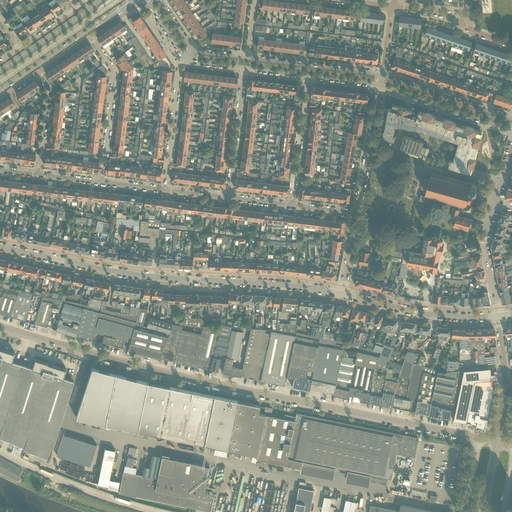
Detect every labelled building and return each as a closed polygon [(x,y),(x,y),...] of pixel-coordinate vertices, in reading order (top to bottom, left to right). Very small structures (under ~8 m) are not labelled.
[(176,5),(179,10),(186,5),(183,0),(176,5)] [(56,2),(51,6),(54,11),(60,7),(56,2)] [(6,3),(0,7),(4,12),(3,12),(4,12),(10,8),(6,3)] [(179,10),(182,15),(189,10),(192,8),(189,3),(186,5),(179,10)] [(47,7),(41,10),(48,19),(53,15),(50,11),(53,10),(54,12),(54,11),(51,6),(50,6),(51,7),(48,8),(47,7)] [(41,10),(36,14),(42,23),(48,19),(41,10)] [(182,15),(186,19),(192,15),(189,10),(182,15)] [(143,21),(139,16),(138,16),(136,13),(128,19),(133,27),(143,21)] [(186,19),(189,24),(196,19),(198,17),(195,13),(192,15),(186,19)] [(36,14),(30,18),(36,27),(42,23),(36,14)] [(25,24),(23,26),(25,29),(27,27),(30,31),(36,27),(30,18),(24,23),(25,24)] [(189,24),(192,29),(199,24),(196,19),(189,24)] [(146,25),(143,21),(133,27),(136,32),(139,30),(146,25)] [(121,22),(116,25),(121,32),(123,35),(128,32),(127,31),(129,29),(126,25),(124,26),(121,22)] [(199,24),(192,29),(196,34),(202,29),(199,24)] [(25,29),(23,26),(23,25),(17,29),(20,35),(26,31),(25,29)] [(116,25),(111,28),(116,35),(121,32),(116,25)] [(149,30),(146,25),(139,30),(141,33),(140,33),(142,35),(149,30)] [(422,30),(422,36),(425,37),(425,36),(430,38),(433,29),(428,27),(426,31),(426,32),(422,30)] [(111,28),(107,32),(111,38),(116,35),(111,28)] [(202,29),(196,34),(199,39),(206,34),(202,29)] [(430,38),(436,39),(439,31),(433,29),(430,38)] [(152,35),(149,30),(142,35),(144,38),(145,40),(152,35)] [(436,39),(435,42),(440,44),(441,41),(444,33),(439,31),(436,39)] [(107,32),(102,35),(107,42),(109,45),(114,42),(111,38),(107,32)] [(441,41),(447,43),(450,34),(444,33),(441,41)] [(447,43),(452,45),(455,36),(450,34),(447,43)] [(107,42),(102,35),(97,38),(102,45),(107,42)] [(156,40),(152,35),(145,40),(147,42),(147,43),(148,45),(148,44),(156,40)] [(452,47),(457,49),(461,38),(455,36),(452,45),(452,47)] [(461,38),(457,49),(463,51),(463,49),(466,40),(461,38)] [(159,44),(156,40),(148,44),(148,45),(146,46),(149,51),(152,49),(159,44)] [(472,42),(466,40),(463,49),(469,51),(472,42)] [(308,51),(307,55),(308,55),(308,56),(313,56),(313,55),(314,56),(315,48),(316,44),(309,43),(309,44),(308,48),(308,50),(308,51)] [(475,53),(479,54),(482,45),(477,43),(474,52),(475,53)] [(89,44),(84,47),(89,54),(93,51),(89,44)] [(162,49),(159,44),(152,49),(154,52),(153,52),(155,54),(162,49)] [(480,54),(478,59),(483,61),(485,56),(488,47),(482,45),(479,54),(480,54)] [(84,47),(79,50),(84,57),(89,54),(84,47)] [(485,56),(490,58),(493,49),(488,47),(485,56)] [(156,60),(165,54),(162,49),(155,54),(153,56),(154,58),(156,60)] [(490,58),(496,60),(499,51),(493,49),(490,58)] [(79,50),(74,54),(79,61),(84,57),(79,50)] [(496,60),(495,61),(497,62),(498,60),(501,61),(504,53),(499,51),(496,60)] [(115,60),(118,64),(129,57),(126,53),(115,60)] [(501,61),(501,63),(503,64),(503,62),(506,63),(509,54),(504,53),(501,61)] [(74,54),(70,57),(74,64),(79,61),(74,54)] [(396,55),(392,68),(394,68),(395,69),(397,70),(400,61),(402,55),(399,54),(399,56),(396,55)] [(70,57),(65,60),(70,67),(74,64),(70,57)] [(121,68),(122,68),(129,63),(127,61),(131,59),(129,57),(118,64),(121,68)] [(400,70),(402,71),(407,58),(404,57),(403,62),(400,61),(397,70),(399,71),(400,70)] [(405,73),(408,73),(411,65),(408,64),(410,59),(407,58),(402,71),(405,72),(405,73)] [(411,74),(413,75),(418,59),(415,60),(413,65),(411,65),(408,73),(410,74),(411,74)] [(65,60),(60,64),(65,70),(70,67),(65,60)] [(129,63),(122,68),(123,70),(123,71),(133,69),(133,68),(135,68),(130,62),(129,63)] [(60,64),(55,67),(60,74),(65,70),(60,64)] [(421,68),(418,77),(421,78),(424,78),(428,65),(425,64),(425,67),(422,66),(422,68),(421,68)] [(428,65),(424,78),(426,79),(426,80),(429,81),(432,72),(432,70),(430,69),(431,66),(428,65)] [(83,66),(79,68),(83,74),(85,73),(86,73),(87,72),(85,69),(83,66)] [(55,67),(51,70),(55,77),(60,74),(55,67)] [(123,71),(123,75),(132,76),(135,76),(136,76),(136,71),(135,71),(135,68),(133,68),(133,69),(123,71)] [(432,81),(434,82),(438,69),(436,68),(434,73),(432,72),(429,81),(431,81),(432,81)] [(437,83),(439,84),(442,75),(439,75),(441,69),(439,69),(438,69),(434,82),(437,83)] [(55,77),(51,70),(46,74),(50,80),(51,80),(50,80),(55,77)] [(96,75),(96,81),(105,82),(106,77),(106,72),(105,70),(100,74),(97,73),(97,75),(96,75)] [(449,72),(445,85),(447,86),(447,87),(450,88),(453,79),(450,78),(451,75),(452,75),(453,72),(450,70),(449,72)] [(442,85),(445,85),(449,72),(447,71),(445,76),(442,75),(439,84),(441,85),(442,85)] [(453,88),(455,89),(459,76),(457,75),(455,80),(453,79),(450,88),(452,88),(453,88)] [(463,92),(465,92),(470,79),(467,78),(467,80),(464,79),(463,83),(460,91),(462,92),(463,92)] [(246,99),(252,100),(252,97),(254,81),(254,80),(249,80),(248,81),(247,88),(246,99)] [(35,81),(30,84),(35,91),(40,88),(35,81)] [(474,95),(476,96),(480,83),(478,82),(476,87),(473,86),(470,95),(473,96),(474,95)] [(30,84),(25,87),(30,94),(35,91),(30,84)] [(293,105),(299,106),(300,99),(301,95),(301,87),(300,86),(295,85),(295,86),(294,94),(294,99),(293,105)] [(488,94),(492,95),(495,88),(495,87),(490,85),(488,86),(486,91),(484,90),(481,98),(483,99),(484,99),(487,100),(488,94)] [(25,87),(21,91),(25,97),(30,94),(25,87)] [(312,87),(309,107),(314,107),(315,108),(316,103),(316,98),(317,88),(312,87)] [(25,97),(21,91),(16,94),(21,101),(25,97)] [(495,93),(492,102),(510,108),(511,103),(511,97),(511,99),(499,94),(499,93),(497,92),(496,92),(495,93)] [(9,98),(5,102),(9,108),(14,105),(9,98)] [(5,102),(0,104),(0,105),(4,112),(9,108),(5,102)] [(382,140),(381,144),(386,145),(390,146),(390,143),(392,144),(392,141),(394,142),(395,137),(393,136),(395,126),(396,124),(399,125),(399,126),(406,127),(406,126),(409,127),(409,128),(410,127),(413,127),(413,128),(420,129),(419,137),(420,137),(418,141),(405,136),(401,146),(405,148),(404,151),(426,158),(427,154),(428,154),(429,150),(429,147),(433,133),(435,134),(437,135),(440,136),(448,138),(451,139),(451,140),(451,139),(454,140),(459,142),(459,144),(458,144),(456,150),(457,151),(456,153),(455,153),(456,154),(455,156),(454,156),(453,160),(450,159),(449,163),(450,164),(450,166),(449,166),(449,165),(448,165),(448,166),(459,169),(465,171),(470,172),(471,173),(472,169),(481,137),(480,136),(482,132),(479,131),(474,130),(474,129),(466,126),(466,127),(463,126),(460,125),(457,124),(454,123),(454,122),(446,119),(445,120),(442,119),(436,117),(433,116),(433,115),(425,112),(425,113),(418,111),(418,113),(417,115),(414,113),(415,112),(407,109),(401,106),(400,107),(395,105),(395,106),(394,107),(392,106),(391,109),(389,108),(388,112),(387,112),(386,119),(387,119),(386,123),(384,122),(384,123),(386,123),(385,126),(384,126),(383,133),(384,134),(383,137),(382,137),(383,137),(383,141),(382,140)] [(27,115),(27,117),(37,119),(37,116),(38,115),(38,114),(37,114),(38,113),(41,113),(41,111),(35,110),(35,106),(28,112),(29,112),(29,115),(27,115)] [(352,120),(354,120),(363,122),(364,116),(350,114),(349,117),(352,117),(352,120)] [(5,130),(11,131),(11,129),(15,123),(13,122),(5,127),(5,130)] [(347,125),(347,128),(353,129),(352,132),(356,132),(361,133),(362,128),(348,125),(347,125)] [(421,194),(420,200),(424,201),(426,202),(435,204),(436,200),(439,201),(442,202),(454,205),(460,207),(460,206),(461,206),(465,207),(464,208),(471,210),(472,206),(472,204),(469,203),(473,189),(476,190),(478,184),(477,183),(478,182),(477,180),(475,180),(473,180),(473,181),(473,182),(472,182),(472,183),(467,182),(467,181),(462,180),(461,180),(461,179),(458,178),(458,179),(457,179),(457,178),(457,179),(454,178),(452,177),(447,176),(446,176),(446,175),(443,174),(444,170),(430,166),(429,165),(428,171),(429,171),(427,178),(424,178),(422,181),(421,183),(422,186),(423,187),(421,193),(421,194)] [(344,193),(342,202),(348,202),(349,192),(350,192),(350,189),(347,188),(344,188),(344,193)] [(453,208),(454,205),(439,201),(437,207),(449,210),(450,207),(453,208)] [(460,207),(454,205),(453,208),(451,217),(452,217),(450,224),(468,229),(469,225),(471,226),(473,219),(457,215),(460,207)] [(511,218),(511,219),(511,218),(511,214),(501,212),(500,218),(511,221),(511,218)] [(7,224),(4,236),(10,237),(11,232),(12,229),(12,226),(12,225),(10,225),(11,221),(12,216),(12,214),(9,214),(9,215),(8,220),(8,221),(7,224)] [(0,234),(4,236),(7,224),(8,221),(8,220),(9,215),(7,215),(6,215),(4,224),(3,227),(0,226),(0,227),(0,234)] [(511,221),(500,218),(498,224),(507,227),(507,223),(511,224),(511,221)] [(13,233),(12,238),(18,239),(21,226),(23,220),(19,220),(18,227),(15,227),(14,230),(13,233)] [(140,231),(139,235),(149,236),(158,237),(159,229),(159,227),(160,222),(154,222),(148,221),(141,220),(140,220),(140,226),(140,231)] [(338,221),(336,238),(338,238),(339,231),(343,231),(343,227),(344,226),(344,224),(344,223),(343,222),(342,221),(339,221),(338,221)] [(498,224),(495,233),(509,237),(510,234),(505,232),(506,230),(511,231),(511,228),(507,227),(498,224)] [(21,226),(18,239),(25,241),(27,233),(23,232),(24,227),(21,226)] [(28,231),(26,241),(32,242),(35,229),(32,228),(31,231),(28,231)] [(53,235),(50,246),(56,247),(58,236),(59,232),(60,229),(57,229),(56,236),(53,235)] [(37,243),(43,245),(46,231),(43,231),(42,236),(39,235),(37,243)] [(58,236),(56,247),(62,249),(64,237),(61,237),(62,232),(59,232),(58,236)] [(495,233),(494,239),(502,242),(503,239),(511,241),(511,238),(509,237),(495,233)] [(64,237),(62,249),(67,250),(70,237),(65,235),(64,237)] [(404,249),(401,267),(407,268),(407,264),(429,268),(429,270),(437,271),(441,252),(442,252),(444,245),(442,244),(443,240),(425,237),(422,253),(404,249)] [(70,245),(68,250),(74,251),(77,238),(74,238),(73,243),(70,243),(70,245)] [(91,250),(90,255),(97,256),(100,241),(100,240),(94,239),(93,243),(92,247),(91,250)] [(82,240),(79,253),(84,254),(87,241),(82,240)] [(100,241),(97,256),(103,258),(104,258),(105,253),(105,250),(106,247),(105,247),(102,246),(102,244),(103,241),(100,241)] [(466,243),(467,250),(476,248),(475,241),(466,243)] [(381,255),(390,257),(393,257),(402,258),(402,256),(403,249),(372,243),(370,253),(371,253),(372,253),(377,254),(381,255)] [(105,253),(104,258),(110,259),(112,246),(110,246),(109,246),(109,248),(106,247),(105,250),(105,253)] [(361,252),(359,264),(364,265),(367,266),(368,266),(369,259),(370,259),(371,253),(370,253),(369,253),(369,249),(365,248),(364,252),(361,252)] [(504,250),(492,252),(493,258),(498,257),(501,256),(501,253),(506,252),(506,249),(504,250)] [(126,254),(125,262),(132,263),(133,254),(133,251),(133,250),(131,250),(130,254),(126,254)] [(139,258),(138,263),(142,264),(146,265),(147,256),(144,256),(145,252),(145,250),(141,250),(140,255),(139,255),(139,258)] [(200,252),(199,260),(208,260),(208,252),(200,252)] [(455,262),(454,267),(468,264),(482,261),(481,256),(477,256),(476,252),(469,254),(462,255),(463,257),(465,258),(472,257),(472,260),(461,263),(455,262)] [(386,271),(381,292),(388,293),(389,289),(388,289),(389,284),(386,284),(392,260),(401,262),(402,258),(393,257),(390,257),(386,271)] [(6,273),(6,274),(12,275),(13,272),(13,268),(14,263),(9,262),(6,273)] [(508,262),(495,264),(496,270),(496,271),(504,269),(504,268),(504,266),(509,265),(509,262),(508,262)] [(322,273),(321,278),(328,279),(330,266),(330,263),(328,263),(327,263),(327,265),(326,268),(323,268),(322,273)] [(330,266),(328,279),(334,280),(335,276),(336,271),(333,271),(333,266),(334,264),(330,263),(330,266)] [(25,274),(24,277),(30,278),(32,267),(27,266),(25,274)] [(30,278),(30,279),(36,281),(37,277),(37,273),(39,268),(32,267),(30,278)] [(47,278),(49,279),(51,271),(45,270),(43,283),(45,284),(47,278)] [(376,285),(375,290),(381,292),(386,271),(383,270),(381,279),(378,278),(377,281),(376,281),(375,285),(376,285)] [(476,273),(472,273),(472,274),(473,279),(477,279),(478,279),(480,278),(485,277),(484,271),(479,272),(476,273)] [(63,273),(57,272),(54,286),(57,286),(58,281),(61,282),(63,273)] [(357,286),(363,287),(365,278),(361,277),(362,273),(358,272),(357,275),(358,275),(356,284),(357,286)] [(511,273),(497,276),(498,281),(498,282),(503,281),(506,280),(506,279),(506,277),(511,276),(511,273)] [(62,282),(62,283),(65,283),(69,283),(70,280),(71,275),(67,275),(67,274),(64,274),(63,278),(62,282)] [(365,278),(363,287),(368,288),(371,277),(372,276),(372,274),(370,274),(370,275),(368,275),(368,279),(365,278)] [(389,289),(388,293),(395,295),(399,276),(396,275),(394,283),(391,283),(390,285),(389,284),(388,289),(389,289)] [(85,278),(82,292),(92,294),(93,288),(95,280),(91,279),(91,280),(85,278)] [(113,295),(119,296),(121,285),(114,284),(113,295)] [(506,286),(499,287),(503,303),(510,303),(510,295),(510,294),(511,290),(511,284),(508,285),(506,286)] [(15,300),(18,291),(15,291),(4,288),(1,296),(0,299),(0,313),(11,317),(15,300)] [(433,303),(441,303),(442,296),(438,295),(439,291),(437,291),(436,290),(433,303)] [(25,321),(33,294),(21,292),(18,291),(15,300),(11,317),(25,321)] [(186,295),(185,306),(188,306),(188,308),(188,313),(188,314),(191,314),(193,314),(193,309),(195,309),(195,308),(200,309),(200,304),(199,304),(200,296),(200,295),(199,295),(198,295),(196,295),(195,295),(192,295),(186,295)] [(63,306),(65,300),(43,296),(41,301),(34,324),(47,327),(51,311),(60,314),(63,306)] [(90,300),(89,306),(94,307),(105,309),(107,302),(100,300),(96,299),(93,299),(90,298),(90,300)] [(283,298),(282,312),(285,312),(291,312),(291,309),(291,306),(292,298),(283,298)] [(76,336),(85,305),(65,300),(63,306),(60,314),(56,330),(76,336)] [(317,302),(315,315),(318,316),(319,311),(321,311),(323,303),(317,302)] [(318,328),(316,336),(320,337),(322,338),(323,338),(324,332),(326,326),(328,326),(332,313),(332,314),(333,311),(334,306),(333,305),(324,303),(323,308),(322,311),(320,320),(319,325),(318,328)] [(99,312),(100,308),(94,307),(89,306),(85,305),(76,336),(85,339),(85,337),(91,339),(90,340),(92,341),(94,332),(99,312)] [(333,316),(341,318),(342,315),(341,315),(342,307),(336,305),(335,312),(334,311),(333,316)] [(342,315),(341,318),(340,321),(343,321),(344,316),(347,317),(349,308),(344,307),(342,315)] [(124,340),(130,342),(135,322),(137,315),(110,311),(101,308),(100,308),(99,312),(94,332),(104,335),(114,338),(112,346),(122,349),(122,348),(121,348),(121,345),(123,345),(124,340)] [(160,359),(160,358),(163,345),(169,333),(174,324),(172,324),(150,318),(148,327),(143,326),(148,309),(139,308),(137,315),(135,322),(130,342),(128,351),(160,359)] [(353,320),(356,321),(357,319),(359,311),(353,309),(349,323),(352,324),(353,320)] [(356,321),(356,324),(360,325),(361,321),(364,322),(364,320),(365,317),(366,313),(360,311),(358,319),(357,319),(356,321)] [(184,322),(184,325),(202,328),(203,326),(203,321),(202,319),(191,318),(191,314),(188,314),(188,313),(185,313),(184,322)] [(368,327),(372,328),(373,323),(372,323),(374,314),(368,313),(366,322),(369,322),(368,327)] [(369,337),(367,344),(368,344),(369,341),(371,341),(372,338),(374,330),(375,331),(376,330),(377,325),(380,325),(381,321),(382,316),(376,315),(374,324),(373,323),(372,327),(372,328),(371,330),(369,337)] [(381,327),(381,331),(384,331),(384,332),(386,333),(387,332),(388,332),(391,319),(385,317),(384,323),(383,322),(381,327)] [(391,319),(388,332),(395,334),(397,326),(396,325),(397,320),(391,319)] [(278,323),(277,330),(295,332),(296,320),(293,320),(290,320),(290,325),(289,324),(278,323)] [(404,336),(406,330),(407,322),(401,321),(400,329),(398,336),(400,336),(400,335),(404,336)] [(407,322),(406,330),(410,331),(409,337),(412,337),(415,324),(407,322)] [(160,358),(174,361),(181,330),(182,326),(180,326),(174,324),(169,333),(163,345),(160,358)] [(220,354),(225,356),(231,329),(232,326),(220,324),(220,328),(210,370),(217,371),(220,358),(220,354)] [(418,338),(421,338),(423,325),(416,324),(416,329),(415,332),(419,333),(418,338)] [(423,325),(421,338),(425,339),(425,334),(429,334),(430,326),(423,325)] [(195,333),(188,365),(210,370),(220,328),(219,327),(219,330),(203,326),(202,328),(201,335),(195,333)] [(337,334),(335,341),(343,343),(346,329),(342,328),(338,327),(337,334)] [(260,380),(261,381),(271,331),(271,330),(250,328),(242,369),(240,376),(241,377),(241,376),(241,377),(241,376),(260,380)] [(443,328),(442,340),(445,340),(446,336),(450,336),(450,328),(443,328)] [(459,348),(460,348),(467,349),(467,329),(466,329),(466,330),(452,329),(452,328),(451,338),(460,339),(459,348)] [(222,373),(240,376),(242,369),(232,366),(233,359),(237,359),(242,332),(231,329),(225,356),(222,373)] [(483,329),(467,329),(467,342),(467,349),(467,351),(472,350),(477,350),(478,354),(484,353),(485,353),(485,350),(484,339),(483,329)] [(174,361),(188,365),(195,333),(181,330),(174,361)] [(270,333),(261,381),(265,381),(265,382),(269,383),(269,382),(284,385),(286,377),(294,336),(295,332),(277,330),(276,330),(272,330),(271,330),(271,331),(270,333)] [(355,337),(353,344),(358,345),(362,332),(358,331),(356,338),(355,337)] [(309,390),(309,387),(320,337),(316,336),(311,335),(295,332),(294,336),(286,377),(293,378),(292,387),(303,389),(303,388),(308,389),(308,390),(309,390)] [(324,332),(323,338),(331,340),(335,341),(337,334),(324,332)] [(358,345),(358,347),(362,348),(363,342),(364,343),(367,334),(362,332),(358,345)] [(106,344),(112,346),(114,338),(104,335),(102,342),(106,343),(106,344)] [(334,392),(342,351),(344,343),(343,343),(335,341),(331,340),(323,338),(320,337),(309,387),(333,392),(334,392)] [(374,346),(373,350),(380,352),(383,345),(375,343),(374,346)] [(374,372),(368,402),(379,405),(386,375),(376,373),(377,367),(385,370),(385,369),(386,368),(386,367),(393,370),(399,372),(401,365),(391,361),(389,360),(389,359),(393,351),(394,348),(390,347),(389,347),(387,347),(387,346),(383,345),(380,352),(379,357),(378,357),(375,366),(374,372)] [(0,437),(24,447),(22,452),(23,452),(24,449),(48,459),(47,463),(48,464),(50,456),(51,451),(74,381),(63,378),(66,369),(53,365),(52,365),(35,360),(34,364),(33,364),(32,368),(12,362),(15,353),(1,349),(0,348),(0,437)] [(428,350),(426,354),(434,358),(438,350),(435,349),(433,348),(431,352),(428,350)] [(477,350),(472,350),(472,355),(472,359),(478,359),(478,365),(490,364),(495,364),(494,356),(489,356),(489,353),(485,353),(484,353),(478,354),(477,350)] [(347,398),(348,395),(355,359),(342,356),(343,351),(342,351),(334,392),(333,395),(334,394),(338,395),(338,396),(338,395),(342,396),(342,397),(343,396),(347,397),(346,398),(347,398)] [(375,366),(378,357),(357,351),(355,359),(348,395),(348,394),(360,397),(359,401),(368,402),(374,372),(375,366)] [(407,351),(404,359),(412,362),(415,354),(407,351)] [(415,354),(412,362),(421,365),(425,357),(415,353),(415,354)] [(414,412),(424,366),(421,365),(412,362),(404,359),(399,373),(398,378),(397,382),(392,404),(392,407),(395,408),(396,404),(408,407),(408,410),(414,412)] [(447,360),(445,372),(458,371),(458,364),(455,364),(455,361),(447,360)] [(115,371),(91,365),(75,415),(104,421),(115,371)] [(414,411),(414,412),(415,412),(423,414),(428,415),(430,405),(432,398),(438,371),(424,366),(414,411)] [(386,375),(379,405),(380,405),(380,403),(382,404),(382,406),(384,406),(384,404),(388,405),(388,406),(391,407),(392,407),(392,404),(397,382),(398,378),(392,377),(393,371),(393,370),(386,367),(386,368),(385,369),(385,370),(387,370),(386,374),(386,375)] [(456,404),(453,420),(466,423),(466,422),(470,423),(485,426),(487,416),(488,416),(494,385),(491,384),(491,380),(494,379),(494,373),(490,374),(490,369),(490,368),(463,370),(456,404)] [(432,398),(456,404),(463,370),(458,371),(445,372),(442,372),(441,372),(438,371),(432,398)] [(147,379),(115,371),(104,421),(137,428),(147,379)] [(214,393),(147,379),(137,428),(204,442),(214,393)] [(214,396),(204,444),(257,455),(256,456),(256,459),(264,460),(285,465),(287,458),(292,459),(302,461),(339,468),(345,469),(371,475),(376,476),(376,475),(378,476),(379,476),(382,477),(387,478),(390,479),(393,466),(395,458),(395,456),(395,453),(410,456),(414,457),(414,456),(417,443),(418,438),(414,438),(397,434),(296,413),(295,417),(292,416),(284,414),(283,418),(258,413),(259,406),(259,405),(214,396),(214,395),(214,396)] [(438,406),(430,405),(428,415),(437,416),(436,417),(437,417),(437,418),(438,418),(439,418),(439,417),(449,419),(451,410),(438,407),(438,406)] [(95,444),(62,433),(56,454),(88,465),(95,444)] [(115,449),(104,447),(97,483),(107,485),(109,478),(115,449)] [(123,471),(119,493),(211,511),(212,511),(214,507),(217,494),(212,493),(209,493),(205,492),(204,492),(206,481),(201,480),(204,465),(175,460),(169,458),(169,456),(162,454),(161,457),(157,478),(142,475),(135,474),(123,471)] [(144,465),(142,475),(157,478),(161,457),(152,455),(149,466),(144,465)] [(0,471),(16,481),(22,469),(0,457),(0,471)] [(62,465),(60,472),(89,483),(92,477),(62,465)] [(119,480),(109,478),(107,485),(107,487),(117,490),(119,480)] [(221,485),(213,483),(211,490),(219,492),(221,485)] [(298,487),(293,511),(308,511),(313,490),(298,487)] [(328,511),(331,497),(324,496),(320,511),(321,511),(328,511)] [(345,500),(342,511),(353,511),(355,502),(351,501),(345,500)]
